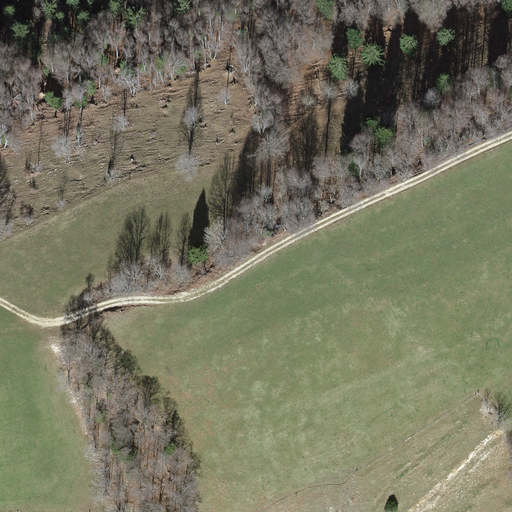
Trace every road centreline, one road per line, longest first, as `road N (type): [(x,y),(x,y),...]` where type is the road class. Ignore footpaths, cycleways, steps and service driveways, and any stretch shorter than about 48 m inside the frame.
road 1 (track): [(511,136),(177,294),(120,296),(56,323),(38,323),(0,303)]
road 2 (track): [(371,511),(485,398)]
